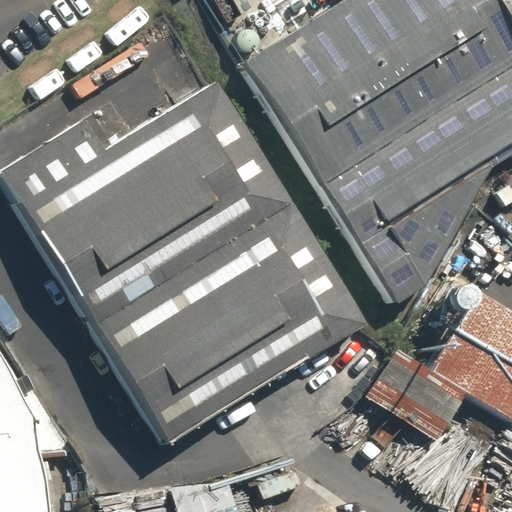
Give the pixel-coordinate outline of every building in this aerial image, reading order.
[(511,147),(511,0),(327,0),(224,61),(338,250),(374,308),(401,294),(472,172),(511,147)] [(346,327),(196,87),(104,145),(84,114),(0,166),(0,210),(150,449),(346,327)] [(511,325),(463,296),(415,373),(511,432),(511,325)] [(92,368),(67,327),(28,351),(53,392),(92,368)] [(449,397),(379,354),(349,403),(419,446),(449,397)] [(0,378),(0,511),(35,511),(26,420),(0,378)] [(274,511),(271,488),(250,490),(252,511),(274,511)]
